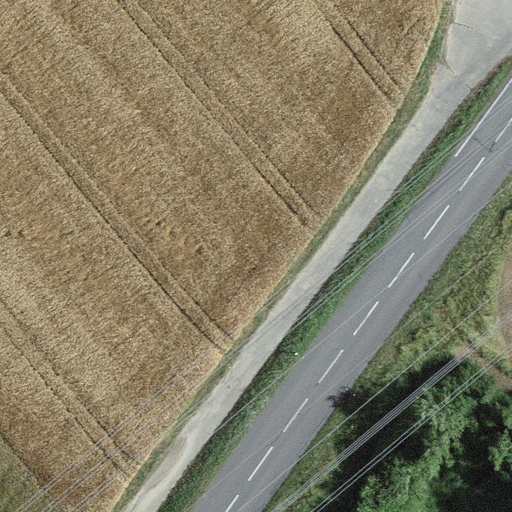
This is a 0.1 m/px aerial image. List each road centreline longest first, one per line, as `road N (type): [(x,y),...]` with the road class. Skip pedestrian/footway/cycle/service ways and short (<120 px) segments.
road 1 (track): [(500,0),(389,169),(136,511)]
road 2 (tertiary): [(511,114),(221,511)]
